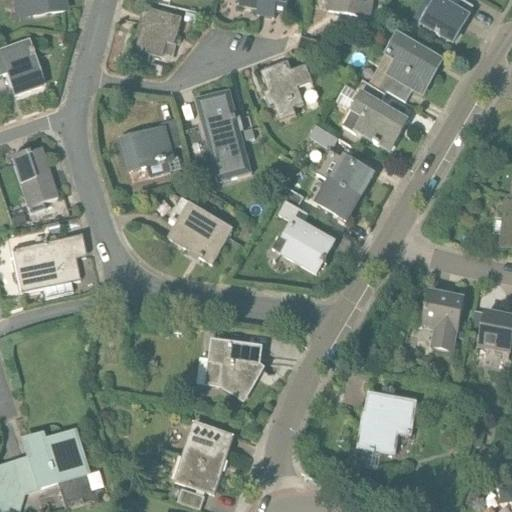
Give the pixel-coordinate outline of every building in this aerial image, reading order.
[(14,0),(16,9),(46,5),(47,16),(65,13),(62,0),(14,0)] [(277,0),(240,0),(239,8),(258,12),(257,18),(274,21),(277,0)] [(330,0),(328,13),(368,21),(372,0),(330,0)] [(424,27),(453,44),(467,20),(453,12),(460,1),(457,0),(430,0),(437,4),(424,27)] [(179,23),(165,19),(145,14),(135,51),(169,60),(179,23)] [(184,14),(182,23),(193,26),(196,17),(184,14)] [(328,47),(301,40),(297,54),(324,62),(328,47)] [(386,56),(368,87),(385,97),(387,94),(405,105),(413,91),(422,96),(441,65),(398,40),(388,57),(386,56)] [(29,53),(27,46),(0,55),(15,96),(14,97),(14,98),(42,88),(41,87),(31,59),(33,58),(31,52),(29,53)] [(159,77),(161,69),(149,66),(147,74),(159,77)] [(312,86),(306,70),(291,75),(288,67),(261,77),(279,125),(295,119),(293,112),(303,108),(297,92),(312,86)] [(385,97),(368,87),(362,83),(355,96),(362,100),(354,113),(352,112),(342,129),(356,137),(358,134),(389,152),(405,124),(378,108),(385,97)] [(252,176),(230,95),(195,104),(202,129),(182,134),(192,169),(224,161),(229,182),(252,176)] [(182,148),(175,123),(161,127),(163,133),(120,145),(120,146),(121,146),(129,175),(172,162),(169,152),(182,148)] [(316,129),(309,140),(331,154),(338,142),(316,129)] [(29,155),(11,161),(25,204),(40,199),(42,206),(57,201),(48,175),(44,177),(42,170),(46,168),(40,152),(29,156),(29,155)] [(317,175),(317,176),(359,201),(372,180),(373,179),(338,158),(335,162),(330,159),(324,161),(316,175),(317,175)] [(308,191),(321,199),(317,206),(347,223),(347,222),(359,201),(317,176),(308,191)] [(280,188),(275,199),(297,211),(303,200),(280,188)] [(169,242),(212,267),(232,232),(182,203),(169,226),(176,230),(169,242)] [(308,218),(285,205),(278,218),(293,227),(285,241),(279,238),(272,252),(315,277),(333,246),(302,229),(308,218)] [(511,209),(506,208),(503,240),(511,241),(511,209)] [(26,225),(21,211),(11,215),(16,229),(26,225)] [(55,225),(44,228),(47,237),(57,235),(55,225)] [(11,253),(20,296),(43,291),(45,301),(72,295),(70,285),(80,283),(73,254),(84,252),(81,239),(55,244),(54,240),(44,242),(44,246),(42,247),(35,248),(11,253)] [(35,248),(42,247),(40,240),(33,241),(35,248)] [(444,304),(428,301),(423,326),(437,329),(433,350),(450,354),(454,333),(458,334),(464,303),(445,299),(444,304)] [(511,346),(511,321),(485,316),(479,349),(510,355),(511,346)] [(261,352),(213,346),(211,364),(225,365),(222,389),(243,402),(262,372),(258,369),(260,353),(261,353),(261,352)] [(363,424),(358,451),(393,457),(396,435),(410,437),(415,406),(370,399),(366,424),(363,424)] [(175,484),(214,497),(233,440),(195,427),(175,484)] [(31,468),(18,472),(26,497),(40,493),(39,491),(86,476),(73,436),(42,446),(40,440),(24,445),(31,468)] [(483,437),(473,436),(470,450),(480,452),(483,437)] [(0,474),(0,511),(20,511),(24,498),(26,497),(18,472),(17,469),(0,474)] [(511,489),(497,491),(499,507),(511,505),(511,489)] [(177,505),(181,507),(195,511),(200,511),(204,500),(185,494),(182,492),(177,505)] [(136,496),(132,505),(138,508),(142,499),(136,496)] [(418,511),(434,511),(432,502),(417,506),(418,511)]
